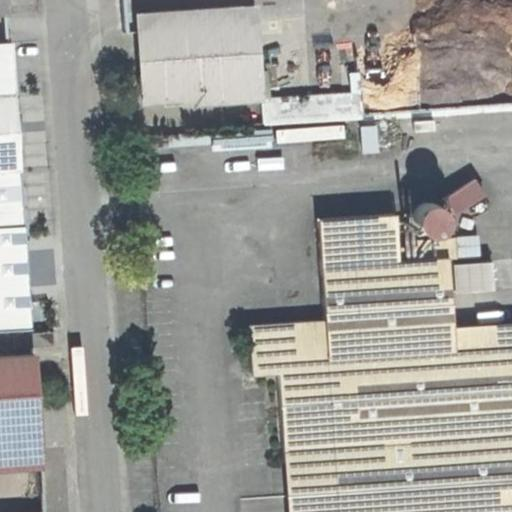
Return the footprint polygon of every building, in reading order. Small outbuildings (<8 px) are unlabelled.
[(0,0),(0,12),(13,12),(11,0),(0,0)] [(258,0),(143,0),(137,1),(139,21),(147,90),(267,78),(258,0)] [(17,51),(0,52),(0,327),(35,325),(17,51)] [(282,371),(290,511),(511,511),(511,319),(456,323),(451,254),(400,258),(397,210),(318,215),(327,316),(253,321),(255,373),(282,371)] [(0,473),(35,472),(34,458),(29,391),(27,355),(0,356),(0,473)]
